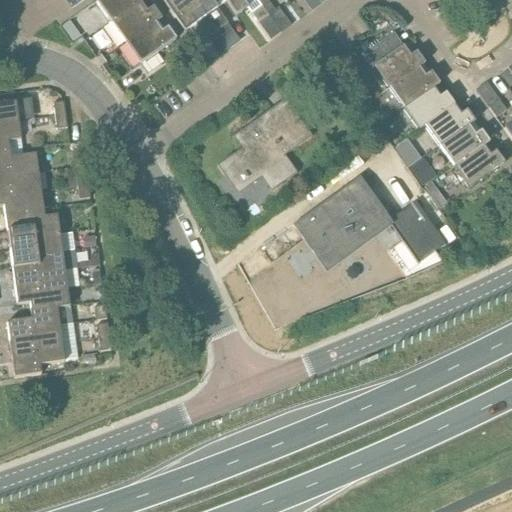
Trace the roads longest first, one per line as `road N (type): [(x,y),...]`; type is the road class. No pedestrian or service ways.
road 1 (trunk): [(511,337),(263,451),(97,511)]
road 2 (tertiary): [(511,276),(248,391)]
road 3 (trunk): [(251,511),(511,397)]
road 4 (residential): [(137,155),(356,0)]
road 5 (tertiary): [(248,391),(0,482)]
road 6 (residential): [(248,391),(137,155)]
road 7 (residential): [(137,155),(74,77),(8,58)]
road 8 (residential): [(404,0),(459,75),(481,75),(511,54)]
